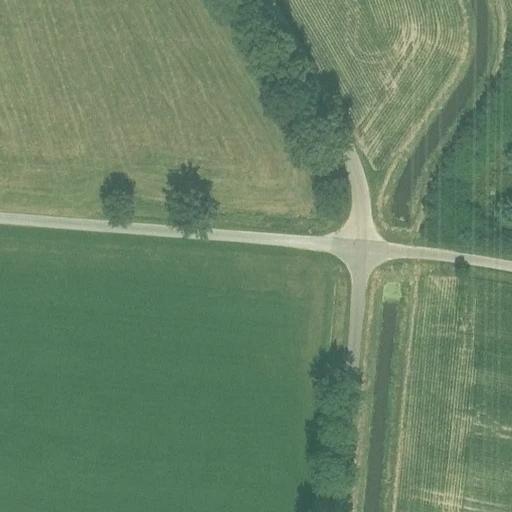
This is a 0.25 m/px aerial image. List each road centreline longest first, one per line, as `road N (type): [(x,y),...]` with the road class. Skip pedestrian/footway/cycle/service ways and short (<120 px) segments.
road 1 (unclassified): [(359,247),(0,217)]
road 2 (unclassified): [(359,247),(360,197),(348,146),(266,0)]
road 3 (unclassified): [(341,511),(359,247)]
road 4 (unclassified): [(511,266),(359,247)]
